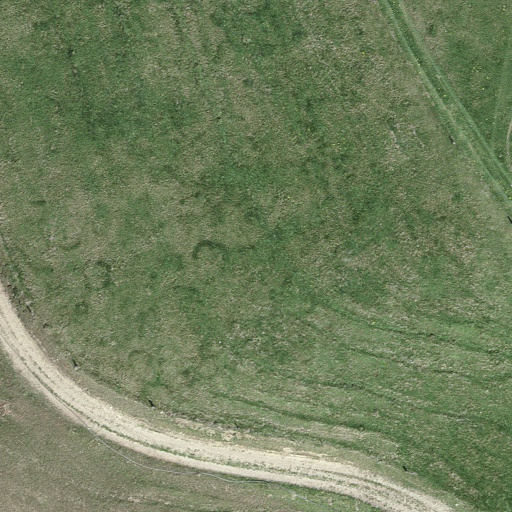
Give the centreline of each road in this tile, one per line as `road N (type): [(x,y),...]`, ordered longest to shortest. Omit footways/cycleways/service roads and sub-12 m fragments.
road 1 (track): [(428,511),(351,479),(194,454),(115,427),(39,371),(0,313)]
road 2 (track): [(511,200),(397,0)]
